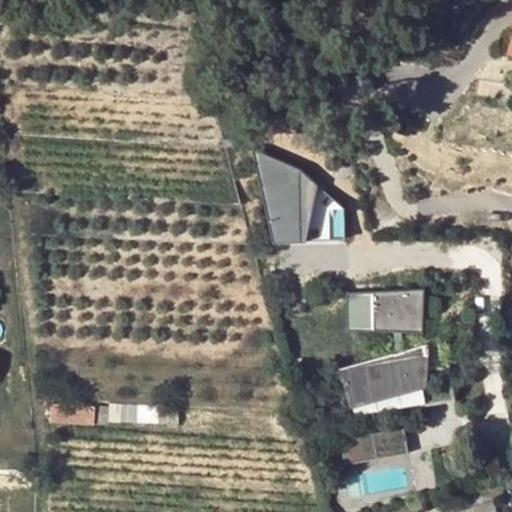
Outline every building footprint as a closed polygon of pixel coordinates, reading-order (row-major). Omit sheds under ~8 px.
[(348,88),(371,84),(365,56),(343,61),(348,88)] [(262,165),(268,240),(340,234),(334,159),(262,165)] [(415,328),(415,285),(375,284),(374,328),(389,328),(399,328),(415,328)] [(400,344),(399,328),(389,328),(389,345),(400,344)] [(389,345),(343,354),(350,394),(385,387),(382,375),(420,367),(419,355),(423,354),(421,340),(400,344),(389,345)] [(343,414),(388,405),(385,387),(350,394),(343,354),(332,357),(343,414)] [(424,377),(449,373),(447,362),(422,366),(424,377)] [(382,375),(385,387),(413,382),(416,400),(417,404),(429,402),(424,377),(422,366),(420,367),(382,375)] [(424,377),(429,402),(454,397),(449,373),(424,377)] [(385,387),(388,405),(416,400),(413,382),(385,387)] [(51,402),(50,420),(72,421),(73,404),(51,402)] [(342,431),(343,458),(409,455),(408,427),(342,431)] [(409,489),(408,469),(349,473),(350,493),(409,489)] [(429,511),(504,511),(498,492),(429,511)]
